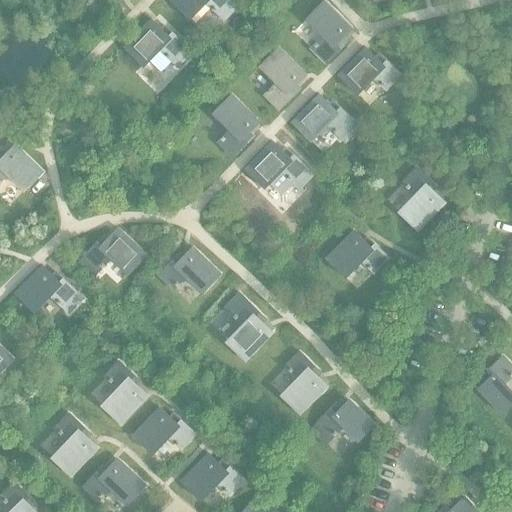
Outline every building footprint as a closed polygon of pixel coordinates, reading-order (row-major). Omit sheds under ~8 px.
[(171,0),(170,1),(189,19),(195,12),(207,25),(218,15),(223,20),(238,5),(232,0),(171,0)] [(341,40),(352,29),(324,1),(306,19),(323,36),(310,48),(325,63),(344,44),(341,40)] [(151,20),(124,48),(142,66),(148,60),(161,72),(171,62),(177,68),(192,53),(186,47),(166,28),(163,31),(151,20)] [(294,87),(306,75),(278,48),(260,66),(276,82),(264,95),(278,110),(298,90),(294,87)] [(400,75),(380,55),(377,59),(365,48),(338,76),(356,94),(372,77),(385,90),(400,75)] [(248,134),(259,122),(231,95),(213,113),(230,130),(217,142),(232,157),(251,137),(248,134)] [(319,95),(291,123),(310,141),(326,124),(339,137),(344,143),(359,128),(354,122),(334,103),(330,106),(319,95)] [(273,142),(245,170),(263,188),(269,181),(283,195),(293,184),(298,190),(313,175),(287,149),(284,153),(273,142)] [(0,182),(8,174),(24,191),(42,172),(14,145),(3,157),(0,153),(0,182)] [(444,203),(433,192),(436,188),(416,168),(402,184),(415,196),(398,213),(417,231),(444,203)] [(145,255),(117,229),(106,240),(102,237),(83,257),(98,271),(111,258),(128,274),(145,255)] [(388,259),(369,239),(365,243),(354,231),(326,259),(344,277),(360,260),(373,273),(388,259)] [(220,275),(192,247),(181,259),(177,255),(158,275),(173,290),(185,277),(202,293),(220,275)] [(42,266),(15,294),(33,312),(49,295),(62,308),(68,313),(83,298),(77,293),(57,273),(53,277),(42,266)] [(239,293),(224,308),(230,314),(243,326),(226,343),(245,361),(272,333),(260,322),(264,318),(244,298),(239,293)] [(0,371),(12,360),(0,347),(0,371)] [(327,386),(315,375),(319,371),(299,352),(284,367),(297,380),(281,396),(299,414),(327,386)] [(511,404),(511,393),(503,385),(511,376),(511,366),(502,356),(480,378),(484,383),(478,389),(502,414),(511,404)] [(147,396),(136,385),(139,381),(119,362),(105,377),(118,390),(102,406),(120,424),(147,396)] [(316,425),(310,430),(325,445),(331,439),(344,426),(358,440),(373,425),(348,400),(342,407),(337,402),(316,425)] [(63,408),(49,424),(68,442),(52,459),(70,476),(97,448),(86,437),(89,433),(63,408)] [(195,434),(175,415),(171,419),(160,408),(133,436),(151,454),(167,437),(180,449),(195,434)] [(243,481),(224,462),(220,465),(209,454),(181,482),(200,500),(216,483),(229,496),(243,481)] [(145,486),(116,459),(105,470),(102,467),(83,487),(98,501),(110,488),(127,504),(145,486)] [(35,511),(30,507),(34,503),(15,483),(0,497),(12,511),(10,511),(35,511)] [(271,511),(275,508),(260,494),(254,500),(242,511),(271,511)] [(453,499),(438,511),(477,511),(464,497),(457,504),(453,499)]
